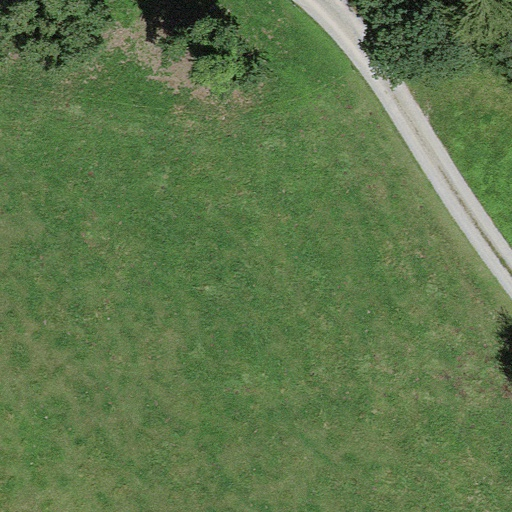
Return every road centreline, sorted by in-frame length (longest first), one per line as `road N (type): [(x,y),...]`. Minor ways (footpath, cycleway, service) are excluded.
road 1 (track): [(511,244),(327,0)]
road 2 (track): [(333,0),(511,51)]
